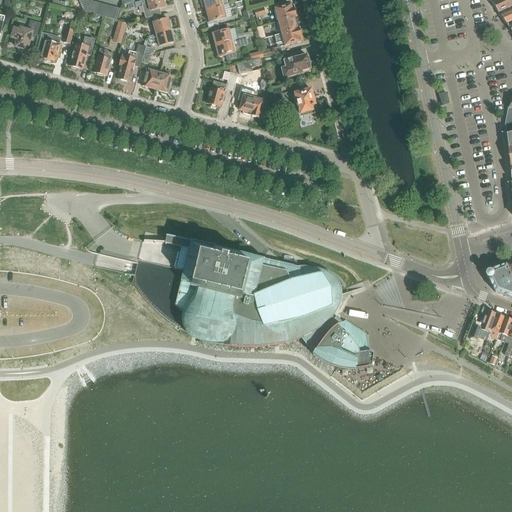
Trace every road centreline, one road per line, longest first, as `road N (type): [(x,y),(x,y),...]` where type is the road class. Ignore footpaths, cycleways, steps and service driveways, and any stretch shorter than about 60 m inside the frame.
road 1 (tertiary): [(0,164),(122,176),(380,254)]
road 2 (tertiary): [(462,255),(407,0)]
road 3 (residential): [(182,120),(0,69)]
road 4 (residential): [(352,169),(182,120)]
road 5 (residential): [(352,169),(308,0)]
road 6 (residential): [(182,120),(196,62),(182,0)]
